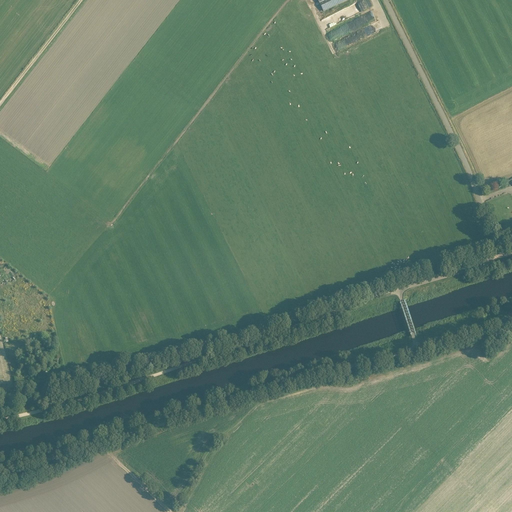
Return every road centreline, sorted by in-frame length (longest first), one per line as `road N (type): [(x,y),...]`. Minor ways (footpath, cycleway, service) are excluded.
road 1 (unclassified): [(398,288),(0,417)]
road 2 (unclassified): [(398,288),(484,263),(494,251),(469,172),(385,0)]
road 3 (track): [(0,103),(80,0)]
